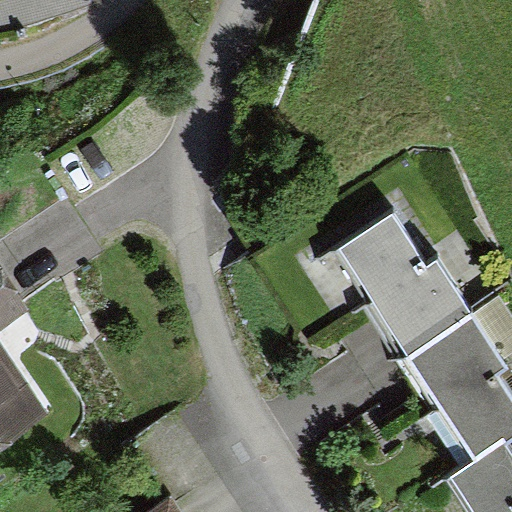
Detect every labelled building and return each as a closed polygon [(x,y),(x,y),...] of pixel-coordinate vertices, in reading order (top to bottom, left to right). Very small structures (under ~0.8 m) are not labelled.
[(400,193),(353,224),(426,334),(488,293),(449,234),(433,244),(400,193)] [(0,226),(0,421),(45,394),(0,320),(0,314),(39,290),(0,226)] [(511,328),(488,293),(426,334),(488,427),(509,414),(511,411),(511,363),(502,348),(511,341),(511,328)] [(511,511),(511,418),(509,414),(488,427),(460,446),(502,511),(511,511)] [(204,511),(178,470),(112,511),(204,511)]
